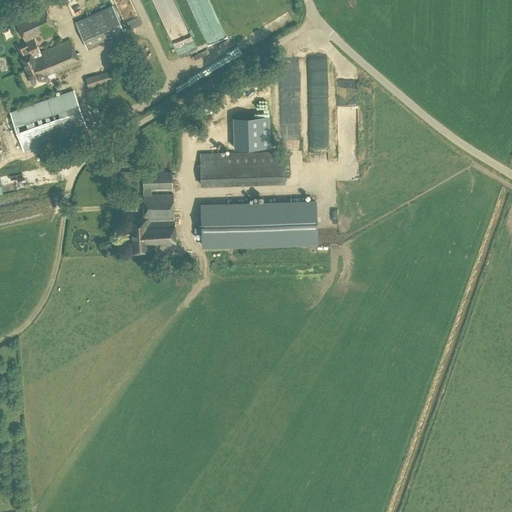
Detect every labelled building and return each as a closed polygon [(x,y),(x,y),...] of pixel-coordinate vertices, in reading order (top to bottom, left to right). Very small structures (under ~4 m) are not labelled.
[(88,49),(124,33),(112,5),(75,22),(88,49)] [(40,52),(34,38),(54,29),(45,7),(15,20),(25,41),(30,54),(21,58),(34,86),(49,79),(81,65),(70,39),(40,52)] [(129,24),(141,18),(137,9),(125,15),(129,24)] [(90,92),(126,81),(122,67),(85,78),(90,92)] [(64,88),(71,85),(68,77),(61,80),(64,88)] [(24,151),(87,129),(73,90),(10,111),(24,151)] [(292,111),(281,114),(288,138),(299,135),(292,111)] [(200,186),(284,184),(284,151),(199,153),(200,186)] [(122,183),(140,183),(139,171),(122,171),(122,183)] [(151,194),(151,189),(172,188),(172,172),(143,173),(143,189),(144,219),(130,219),(132,253),(150,252),(150,249),(175,247),(173,194),(151,194)] [(317,209),(225,211),(226,247),(318,244),(317,209)]
